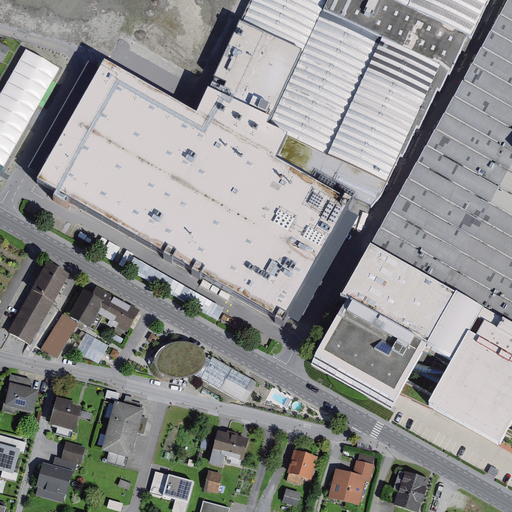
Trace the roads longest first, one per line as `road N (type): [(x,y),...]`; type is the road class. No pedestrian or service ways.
road 1 (secondary): [(369,423),(0,216)]
road 2 (residential): [(0,354),(337,433),(369,423)]
road 3 (residential): [(0,28),(74,50),(81,63),(0,214)]
road 4 (secondary): [(511,502),(369,423)]
